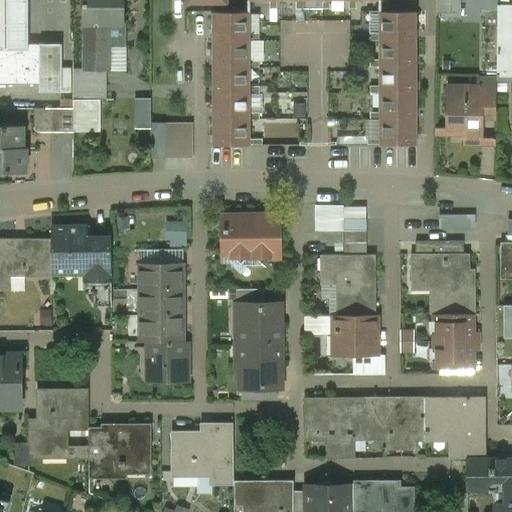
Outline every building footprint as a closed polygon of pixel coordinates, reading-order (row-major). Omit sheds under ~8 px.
[(0,0),(0,44),(30,45),(29,0),(0,0)] [(123,0),(84,0),(84,22),(110,22),(124,22),(123,0)] [(277,9),(277,0),(269,0),(270,10),(277,9)] [(448,0),(435,0),(436,18),(448,18),(448,0)] [(460,0),(448,0),(448,18),(461,18),(460,0)] [(213,12),(214,39),(250,39),(250,34),(250,12),(213,12)] [(381,12),(381,39),(418,39),(418,12),(381,12)] [(110,22),(84,22),(83,71),(84,72),(107,72),(110,72),(110,49),(110,22)] [(124,22),(110,22),(110,49),(123,49),(124,22)] [(511,34),(497,35),(497,77),(511,77),(511,34)] [(214,39),(214,66),(250,65),(250,61),(250,41),(250,39),(214,39)] [(381,39),(381,65),(418,65),(418,39),(381,39)] [(0,44),(0,84),(40,85),(40,45),(30,45),(0,44)] [(62,45),(40,45),(40,85),(40,93),(62,93),(62,69),(62,45)] [(214,66),(214,92),(250,92),(250,87),(250,68),(250,65),(214,66)] [(381,65),(381,92),(418,92),(418,65),(381,65)] [(72,69),(62,69),(62,93),(71,93),(72,69)] [(107,72),(84,72),(83,71),(74,71),(74,88),(107,88),(107,72)] [(497,78),(478,78),(478,89),(478,112),(482,112),(496,112),(497,78)] [(107,88),(74,88),(74,101),(97,101),(107,101),(107,88)] [(478,89),(447,89),(447,129),(465,130),(465,139),(482,139),(482,112),(478,112),(478,89)] [(214,92),(214,119),(250,119),(250,113),(250,94),(250,92),(214,92)] [(381,92),(381,118),(418,118),(418,92),(381,92)] [(97,101),(74,101),(74,109),(74,132),(97,132),(97,101)] [(50,109),(34,109),(34,130),(38,133),(50,133),(50,109)] [(62,109),(50,109),(50,133),(62,133),(62,109)] [(74,109),(62,109),(62,133),(74,133),(74,132),(74,109)] [(418,118),(381,118),(381,145),(418,145),(418,118)] [(214,119),(214,146),(250,146),(250,145),(250,140),(250,121),(250,119),(214,119)] [(165,123),(152,123),(152,159),(166,159),(166,124),(165,123)] [(179,124),(166,124),(166,159),(179,159),(179,124)] [(193,124),(179,124),(179,159),(193,159),(193,124)] [(23,126),(0,125),(0,149),(23,149),(23,148),(23,126)] [(23,149),(0,149),(0,172),(26,172),(26,148),(23,148),(23,149)] [(343,207),(315,206),(315,220),(343,219),(343,207)] [(366,208),(344,208),(344,220),(366,219),(366,208)] [(478,228),(478,213),(442,213),(442,228),(478,228)] [(255,217),(223,217),(224,262),(231,261),(241,252),(247,257),(256,257),(262,251),(268,257),(280,257),(280,225),(263,225),(255,217)] [(343,219),(315,220),(316,231),(321,232),(343,231),(343,219)] [(344,220),(344,231),(344,232),(367,231),(367,220),(366,219),(344,220)] [(87,229),(52,229),(52,240),(52,273),(71,273),(71,267),(90,267),(90,292),(96,292),(96,306),(112,305),(112,238),(95,239),(95,241),(87,241),(87,229)] [(344,232),(344,231),(343,231),(321,232),(321,243),(344,243),(344,232)] [(367,231),(344,232),(344,243),(344,244),(344,243),(367,243),(367,231)] [(52,240),(0,240),(0,289),(10,290),(10,272),(23,272),(23,278),(52,278),(52,273),(52,240)] [(440,242),(415,242),(416,254),(417,254),(440,254),(440,242)] [(464,242),(440,242),(440,254),(464,254),(464,242)] [(344,243),(344,244),(344,255),(367,255),(367,243),(344,243)] [(183,251),(160,251),(160,264),(183,263),(183,251)] [(440,254),(417,254),(418,281),(430,281),(430,287),(436,287),(436,314),(473,314),(472,278),(466,278),(466,254),(440,254)] [(376,255),(367,255),(344,255),(320,256),(321,286),(336,286),(336,316),(376,315),(376,255)] [(160,264),(139,264),(139,290),(182,290),(182,289),(182,279),(184,279),(184,263),(160,264)] [(182,290),(139,290),(140,316),(182,316),(182,304),(184,304),(184,289),(182,289),(182,290)] [(264,289),(228,290),(228,306),(241,306),(241,305),(264,305),(264,289)] [(264,305),(241,305),(241,306),(241,346),(281,345),(280,304),(264,305)] [(473,314),(436,314),(437,342),(475,342),(475,331),(473,331),(473,314)] [(336,316),(335,316),(335,357),(376,357),(376,315),(336,316)] [(182,316),(140,316),(140,343),(152,343),(152,342),(184,342),(184,327),(182,327),(182,316)] [(416,351),(416,329),(403,329),(403,351),(416,351)] [(184,342),(152,342),(152,343),(152,383),(185,382),(184,342)] [(475,342),(437,342),(437,370),(473,370),(473,352),(475,352),(475,342)] [(281,345),(241,346),(241,347),(245,347),(245,360),(241,365),(241,388),(243,389),(275,388),(281,388),(281,345)] [(19,356),(0,355),(0,407),(19,407),(19,356)] [(384,363),(365,363),(365,374),(385,375),(384,363)] [(275,388),(243,389),(243,401),(275,401),(275,388)] [(85,390),(37,390),(37,419),(29,419),(29,448),(64,447),(64,428),(85,427),(85,390)] [(365,399),(305,400),(305,441),(306,441),(306,436),(329,436),(329,454),(353,454),(354,436),(366,436),(365,399)] [(425,399),(365,399),(366,436),(388,435),(388,449),(413,448),(413,435),(425,435),(425,399)] [(485,399),(425,399),(425,435),(457,435),(458,458),(467,458),(485,458),(485,399)] [(118,435),(102,435),(102,430),(89,430),(89,448),(89,458),(89,473),(120,473),(120,467),(144,467),(144,443),(148,443),(148,426),(118,426),(118,435)] [(209,434),(172,434),(172,476),(209,475),(209,484),(233,484),(233,426),(209,426),(209,434)] [(89,448),(74,448),(74,458),(89,458),(89,448)] [(511,511),(511,457),(488,458),(485,458),(467,458),(467,485),(501,485),(501,481),(505,481),(505,511),(511,511)] [(399,483),(371,483),(371,490),(354,490),(353,511),(413,511),(413,489),(399,490),(399,483)] [(293,486),(260,486),(260,485),(241,485),(241,488),(233,488),(233,507),(241,507),(241,511),(293,511),(293,492),(293,486)] [(353,511),(353,485),(305,486),(305,511),(353,511)] [(305,511),(305,492),(293,492),(293,511),(305,511)]
